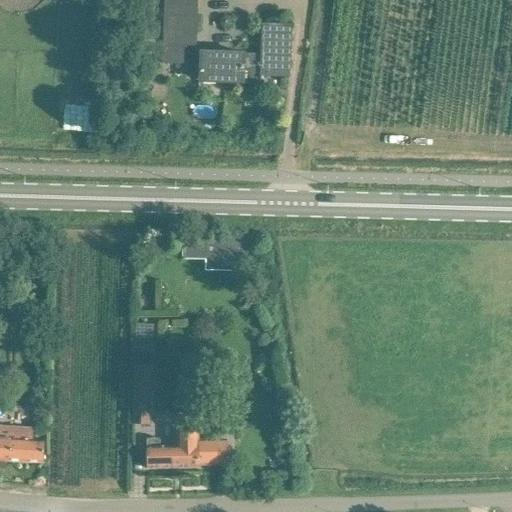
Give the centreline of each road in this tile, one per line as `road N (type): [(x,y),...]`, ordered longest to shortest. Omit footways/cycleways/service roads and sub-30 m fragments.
road 1 (unclassified): [(511,499),(209,507),(0,499)]
road 2 (secondary): [(0,197),(511,210)]
